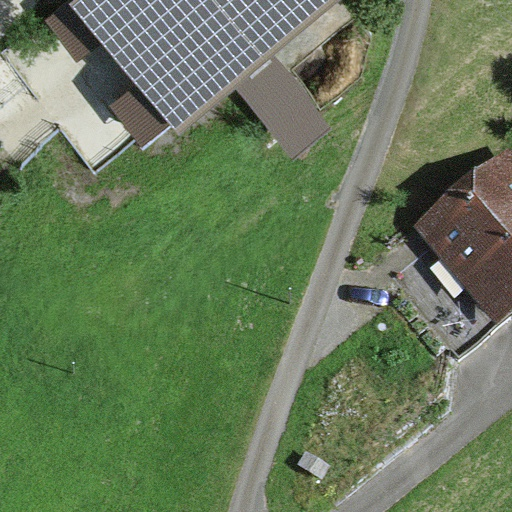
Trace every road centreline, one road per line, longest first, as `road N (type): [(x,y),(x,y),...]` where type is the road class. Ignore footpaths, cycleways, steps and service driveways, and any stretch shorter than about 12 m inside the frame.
road 1 (track): [(414,0),(396,84),(238,511)]
road 2 (track): [(511,388),(362,511)]
